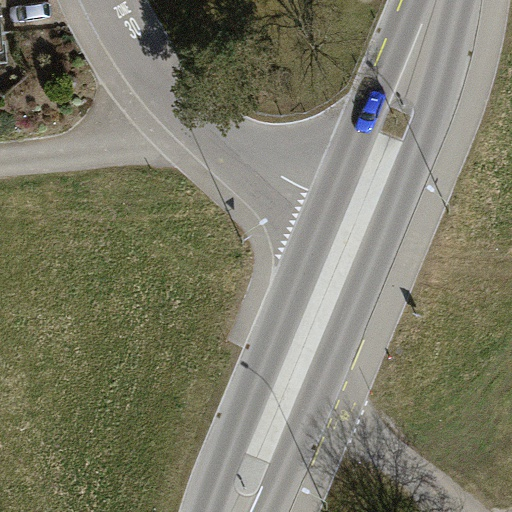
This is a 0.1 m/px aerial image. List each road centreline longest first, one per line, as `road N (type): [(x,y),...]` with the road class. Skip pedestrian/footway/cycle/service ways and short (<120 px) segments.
road 1 (residential): [(114,0),(170,87),(218,135),(358,219)]
road 2 (secondary): [(358,219),(238,511)]
road 3 (secondary): [(439,0),(358,219)]
road 4 (track): [(295,373),(465,511)]
road 5 (track): [(192,110),(114,143),(0,160)]
